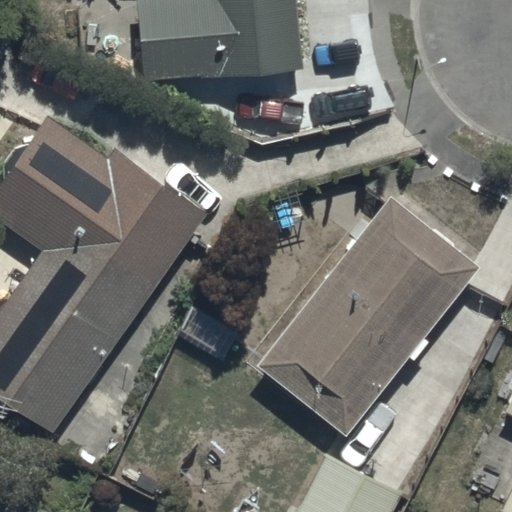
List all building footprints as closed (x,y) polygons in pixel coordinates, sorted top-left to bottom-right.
[(301,75),(293,0),(177,0),(131,5),(140,92),(301,75)] [(0,34),(0,58),(9,39),(0,34)] [(0,406),(53,442),(202,221),(110,159),(107,163),(46,122),(0,190),(0,227),(39,254),(0,311),(0,406)] [(478,274),(387,205),(256,372),(346,443),(407,364),(412,368),(426,350),(422,346),(478,274)] [(511,511),(511,399),(504,417),(511,420),(511,492),(502,511),(511,511)] [(394,511),(400,502),(324,462),(297,511),(394,511)]
